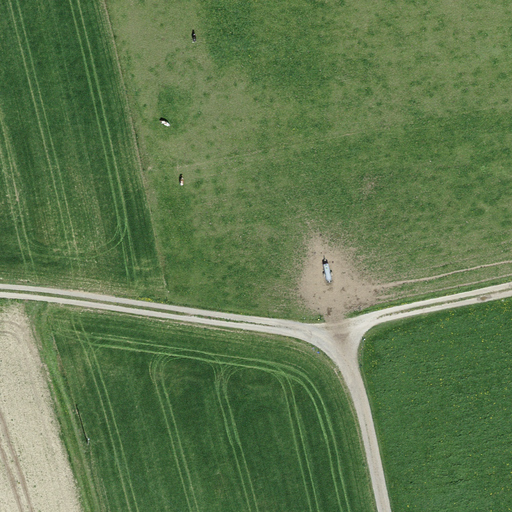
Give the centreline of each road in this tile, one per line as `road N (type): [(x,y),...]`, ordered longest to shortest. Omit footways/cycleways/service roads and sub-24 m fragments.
road 1 (track): [(386,511),(349,358),(245,325),(0,293)]
road 2 (track): [(511,294),(371,321),(349,358)]
